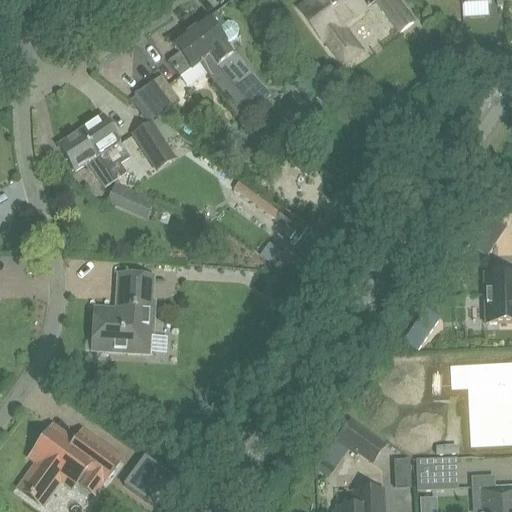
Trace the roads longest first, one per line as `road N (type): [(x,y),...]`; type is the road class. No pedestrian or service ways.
road 1 (tertiary): [(213,511),(511,93)]
road 2 (residential): [(0,427),(45,353),(55,317),(21,94)]
road 3 (residential): [(21,94),(181,0)]
